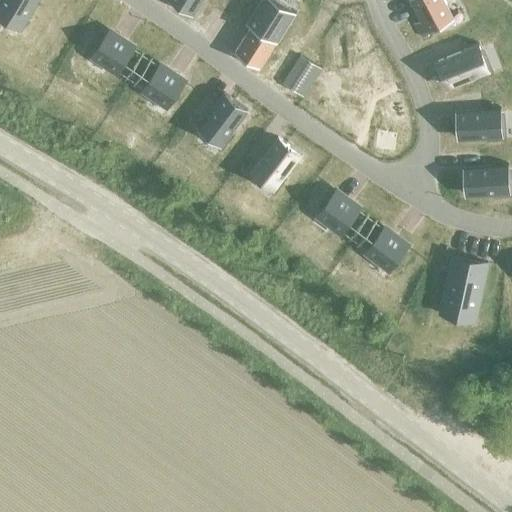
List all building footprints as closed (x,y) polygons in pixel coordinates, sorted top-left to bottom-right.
[(0,0),(0,8),(22,21),(34,0),(0,0)] [(169,0),(192,13),(200,0),(169,0)] [(250,27),(233,53),(259,69),(275,43),(277,44),(296,14),(274,0),(260,0),(245,24),(250,27)] [(441,0),(408,0),(419,22),(412,26),(419,39),(453,21),(441,0)] [(107,31),(92,54),(118,72),(133,48),(107,31)] [(476,48),(435,64),(445,90),(470,80),(472,79),(472,77),(471,77),(468,70),(482,64),(477,53),(478,53),(477,52),(476,48)] [(300,55),(282,83),(302,96),(320,68),(300,55)] [(158,65),(142,88),(168,105),(184,82),(158,65)] [(224,94),(198,129),(202,132),(203,133),(203,132),(213,140),(221,128),(228,133),(229,134),(230,132),(246,110),(224,94)] [(500,109),(456,111),(457,139),(484,137),(487,137),(486,136),(485,128),(500,127),(499,115),(500,115),(500,114),(500,109)] [(277,138),(251,173),(255,176),(255,177),(256,176),(265,184),(274,172),(281,177),(282,178),(283,176),(299,155),(277,138)] [(508,165),(464,167),(466,195),(493,193),(495,193),(495,192),(494,192),(494,184),(508,183),(508,171),(508,170),(508,169),(508,165)] [(333,191),(316,214),(341,233),(358,210),(333,191)] [(382,228),(365,250),(390,269),(407,247),(382,228)] [(454,255),(443,305),(477,313),(488,263),(454,255)]
